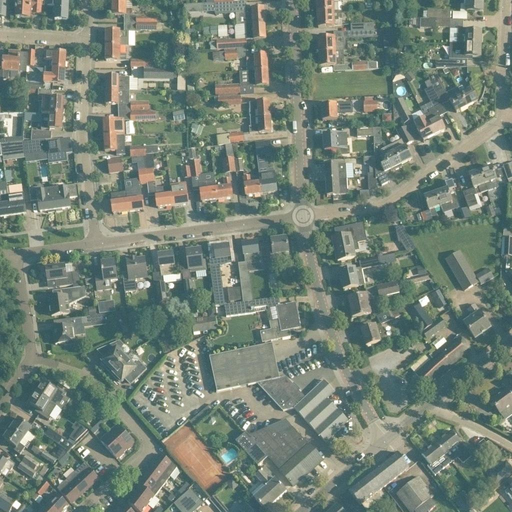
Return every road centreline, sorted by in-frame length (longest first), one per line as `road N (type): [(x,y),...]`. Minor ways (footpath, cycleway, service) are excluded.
road 1 (residential): [(78,511),(143,457),(147,441),(91,379),(28,355)]
road 2 (residential): [(387,439),(332,337),(302,215)]
road 3 (residential): [(302,215),(385,203),(503,121)]
road 4 (residential): [(302,215),(292,0)]
road 5 (residential): [(95,243),(302,215)]
road 6 (residential): [(95,243),(82,129),(87,40)]
road 7 (residential): [(503,121),(508,0)]
